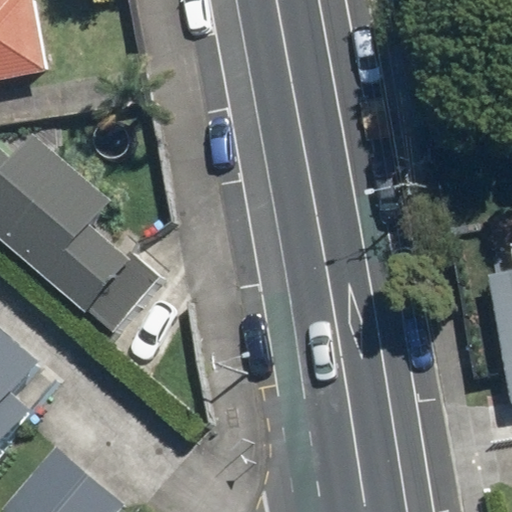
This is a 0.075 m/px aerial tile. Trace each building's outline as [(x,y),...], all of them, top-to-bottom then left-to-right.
[(0,0),(0,84),(59,73),(43,0),(0,0)] [(122,332),(165,282),(100,226),(120,203),(40,134),(18,160),(0,144),(0,232),(96,316),(99,312),(122,332)] [(511,273),(495,276),(511,376),(511,273)] [(0,463),(44,409),(24,393),(48,364),(0,325),(0,463)] [(126,511),(134,504),(69,448),(13,511),(126,511)]
